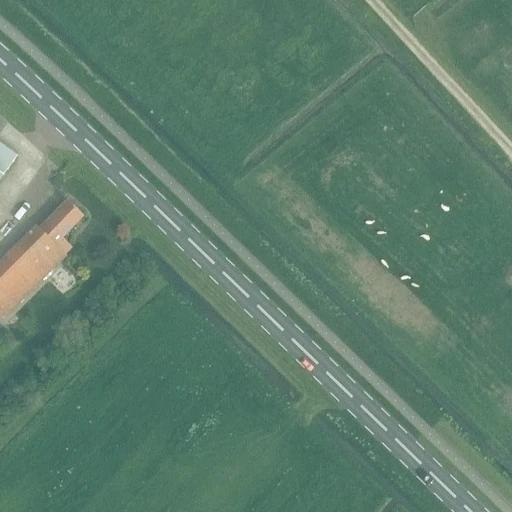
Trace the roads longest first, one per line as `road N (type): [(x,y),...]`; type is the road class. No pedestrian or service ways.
road 1 (primary): [(468,511),(0,61)]
road 2 (track): [(371,0),(511,152)]
